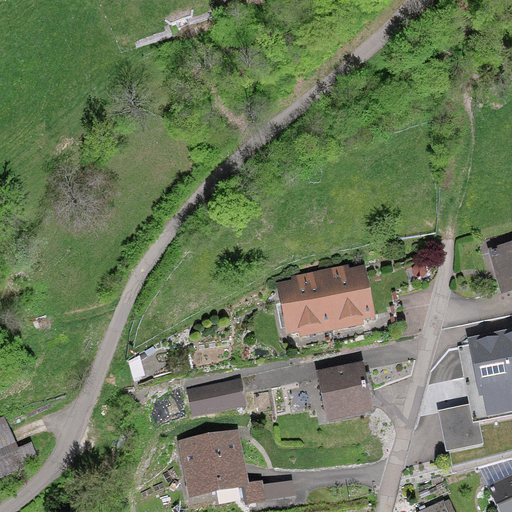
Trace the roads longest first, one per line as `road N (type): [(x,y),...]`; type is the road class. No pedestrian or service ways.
road 1 (residential): [(446,248),(381,511)]
road 2 (track): [(511,29),(468,86),(467,142),(446,248)]
